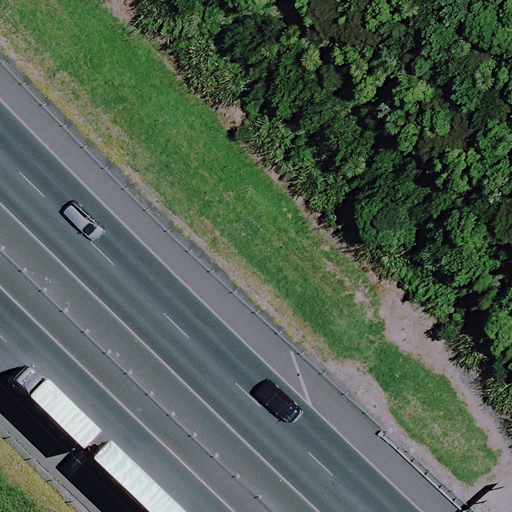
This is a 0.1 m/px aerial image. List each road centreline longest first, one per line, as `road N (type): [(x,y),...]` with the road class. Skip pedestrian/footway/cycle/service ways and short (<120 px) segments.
road 1 (motorway): [(0,132),(383,511)]
road 2 (motorway): [(188,511),(0,326)]
